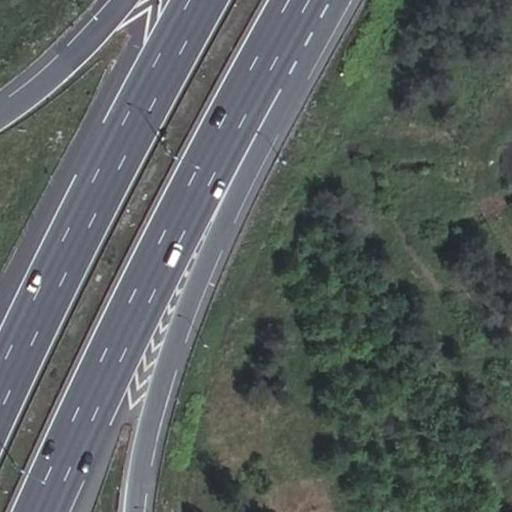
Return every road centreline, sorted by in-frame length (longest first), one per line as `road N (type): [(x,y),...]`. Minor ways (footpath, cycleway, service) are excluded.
road 1 (motorway): [(44,511),(217,156),(306,0)]
road 2 (motorway): [(133,511),(154,398),(319,0)]
road 3 (motorway): [(200,0),(0,394)]
road 4 (motorway): [(119,0),(79,54),(0,110)]
